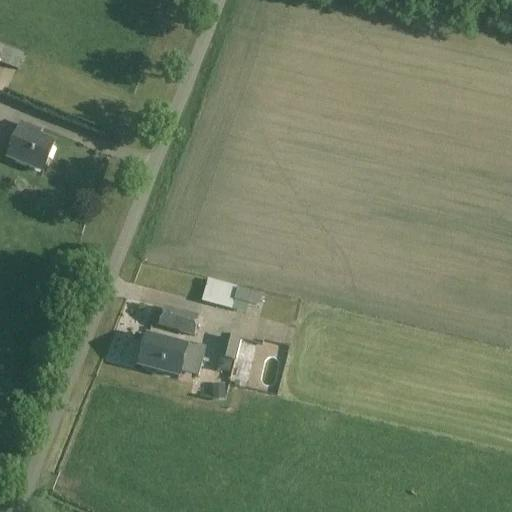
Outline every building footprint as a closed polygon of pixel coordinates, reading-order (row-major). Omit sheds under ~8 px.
[(34,132),(21,127),(8,159),(43,173),(54,145),(32,136),(34,132)] [(203,303),(232,310),(237,289),(208,281),(203,303)] [(159,329),(196,338),(200,319),(164,310),(159,329)] [(182,374),(199,378),(207,349),(186,343),(185,347),(148,337),(140,368),(181,379),(182,374)] [(222,338),(218,359),(236,363),(241,342),(222,338)] [(206,373),(206,388),(218,387),(217,373),(206,373)]
